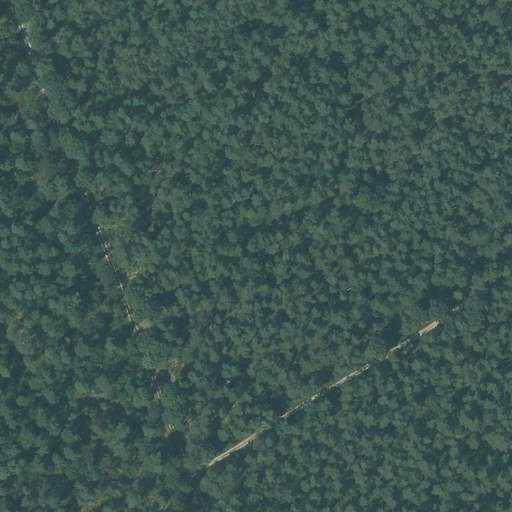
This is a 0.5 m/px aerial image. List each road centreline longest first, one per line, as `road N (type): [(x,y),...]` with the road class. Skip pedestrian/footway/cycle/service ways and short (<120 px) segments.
road 1 (track): [(188,470),(10,0)]
road 2 (track): [(511,270),(188,470)]
road 3 (track): [(188,470),(0,485)]
